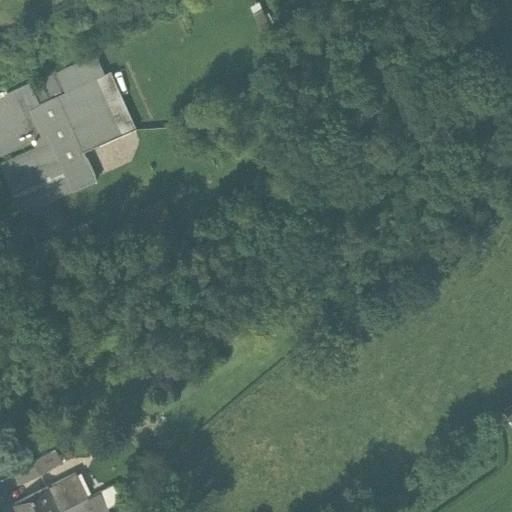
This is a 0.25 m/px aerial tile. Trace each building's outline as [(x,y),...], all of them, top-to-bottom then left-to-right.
[(274,46),(257,9),(249,12),(265,49),(274,46)] [(36,149),(0,165),(0,168),(21,215),(71,193),(71,194),(95,183),(82,154),(134,131),(109,75),(104,77),(95,56),(30,85),(30,84),(0,97),(0,156),(33,142),(36,149)] [(170,230),(161,208),(139,218),(148,240),(170,230)] [(54,440),(12,460),(19,475),(61,454),(54,440)] [(14,493),(23,511),(37,511),(82,490),(86,488),(75,464),(14,493)] [(112,476),(98,482),(105,497),(119,490),(112,476)] [(95,511),(110,505),(105,497),(98,482),(86,488),(82,490),(92,511),(95,511)] [(92,511),(82,490),(37,511),(92,511)]
